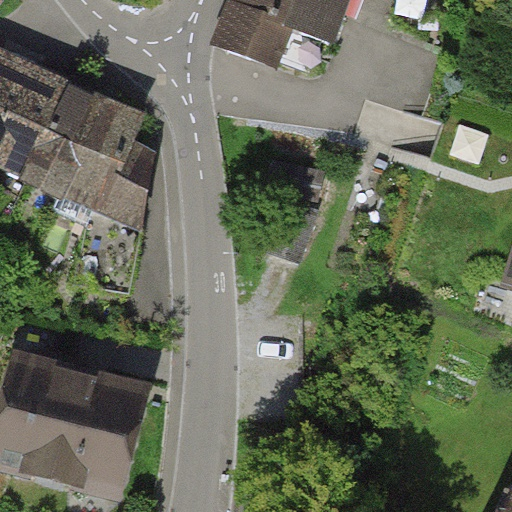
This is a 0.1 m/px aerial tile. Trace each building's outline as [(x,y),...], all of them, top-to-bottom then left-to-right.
[(236,0),(215,54),(279,79),(293,44),(338,61),(362,0),(236,0)] [(0,174),(22,184),(63,97),(0,67),(0,174)] [(104,116),(63,97),(22,184),(63,204),(104,116)] [(145,135),(104,116),(63,204),(93,220),(79,290),(132,303),(159,166),(136,154),(145,135)] [(274,164),(268,195),(321,206),(327,175),(274,164)] [(321,214),(286,203),(267,258),(302,269),(321,214)] [(0,426),(0,486),(92,511),(125,511),(154,408),(16,370),(0,426)] [(275,438),(253,511),(295,511),(314,449),(275,438)]
